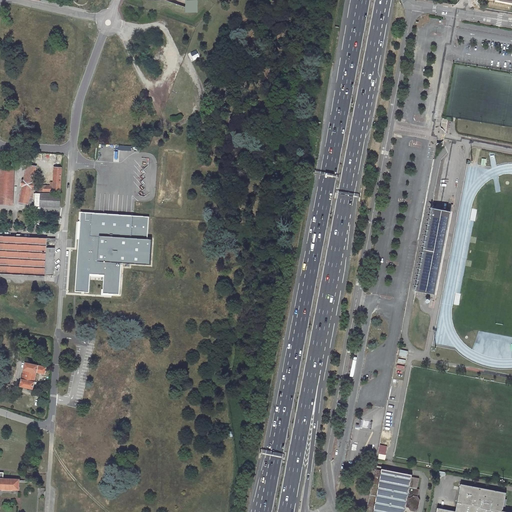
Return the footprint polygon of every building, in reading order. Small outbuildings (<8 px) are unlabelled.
[(191,61),(200,56),(196,49),(188,54),(191,61)] [(36,166),(28,165),(25,179),(23,179),(21,186),(23,187),(20,202),(28,204),(30,197),(33,198),(35,188),(33,188),(34,183),(33,183),(34,176),(37,177),(38,174),(35,173),(36,166)] [(62,168),(55,168),(54,183),(51,182),(51,187),(38,186),(38,192),(61,193),(62,168)] [(14,170),(0,170),(0,169),(0,204),(13,205),(14,170)] [(61,195),(44,194),(36,194),(35,206),(44,206),(60,207),(61,195)] [(433,294),(449,211),(432,208),(415,291),(433,294)] [(436,295),(452,212),(449,211),(433,294),(436,295)] [(95,213),(81,212),(80,222),(79,222),(77,240),(79,240),(76,291),(81,291),(84,292),(89,292),(90,280),(90,275),(104,276),(104,281),(103,289),(102,289),(102,295),(113,295),(113,294),(120,295),(122,263),(151,265),(152,240),(148,240),(148,237),(149,217),(133,216),(95,213)] [(55,240),(0,236),(0,274),(44,277),(44,276),(52,277),(54,249),(46,249),(46,247),(54,248),(55,240)] [(113,445),(129,355),(99,350),(81,449),(94,451),(93,457),(105,459),(105,454),(114,456),(116,446),(113,445)] [(46,367),(25,362),(23,370),(24,370),(22,379),(21,379),(19,386),(33,390),(34,382),(33,382),(35,373),(45,375),(46,367)] [(361,427),(372,428),(372,421),(362,420),(361,427)] [(378,459),(385,459),(387,446),(380,445),(378,459)] [(373,469),(366,506),(372,507),(371,511),(413,511),(416,510),(418,500),(416,497),(417,490),(415,489),(417,478),(410,477),(411,475),(380,469),(380,470),(373,469)] [(0,472),(0,489),(19,490),(20,482),(20,480),(20,479),(19,479),(3,478),(3,473),(0,472)] [(437,507),(435,511),(511,511),(502,510),(506,492),(460,483),(455,510),(437,507)]
